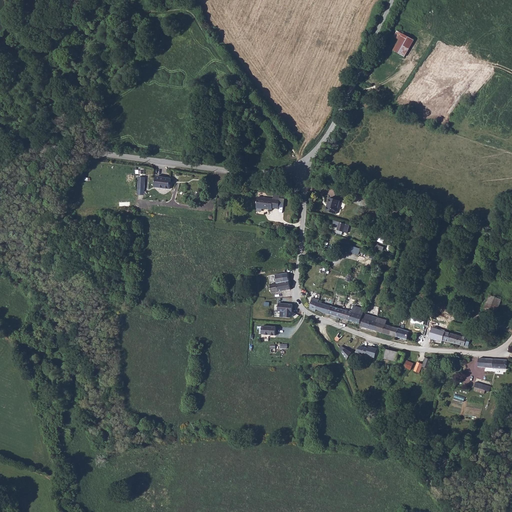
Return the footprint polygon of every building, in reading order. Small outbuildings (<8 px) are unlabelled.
[(412,40),(402,34),(393,50),(403,57),(412,40)] [(154,187),(169,188),(170,177),(154,176),(154,187)] [(136,195),(144,195),(145,177),(138,177),(136,195)] [(330,193),(321,190),(317,200),(326,204),(330,193)] [(257,197),(255,208),(263,209),(263,206),(269,207),(268,210),(272,210),(272,208),(279,209),(280,195),(274,195),(274,199),(257,197)] [(335,214),(323,210),(321,215),(327,218),(326,221),(332,223),(335,214)] [(269,283),(270,292),(288,290),(287,281),(289,280),(287,273),(274,275),(275,282),(269,283)] [(329,313),(349,319),(353,305),(343,302),(341,308),(317,300),(308,297),(308,295),(302,294),(301,299),(300,298),(299,302),(312,308),(329,312),(329,313)] [(490,300),(480,296),(474,310),(486,315),(492,301),(490,300)] [(502,300),(496,316),(504,319),(509,302),(502,300)] [(492,301),(486,315),(493,318),(499,304),(492,301)] [(292,311),(292,310),(292,304),(279,302),(278,311),(287,312),(287,311),(292,311)] [(365,313),(355,309),(353,313),(353,312),(350,322),(364,326),(367,317),(364,316),(365,313)] [(367,317),(364,326),(380,332),(383,323),(374,320),(375,316),(365,313),(364,316),(367,317)] [(388,324),(385,333),(406,340),(409,331),(388,324)] [(422,324),(419,332),(433,335),(435,327),(422,324)] [(262,325),(261,333),(273,335),(274,335),(275,326),(262,325)] [(435,327),(433,335),(458,342),(460,334),(435,327)] [(386,358),(387,350),(375,347),(373,355),(386,358)] [(346,359),(351,353),(344,349),(341,352),(345,359),(346,359)] [(394,351),(387,350),(386,358),(392,359),(394,351)] [(417,370),(422,357),(416,355),(413,363),(415,364),(413,368),(417,370)] [(404,360),(398,357),(395,364),(401,367),(404,360)] [(480,357),(476,357),(476,367),(477,367),(492,368),(504,369),(505,360),(495,359),(489,359),(480,357)] [(413,361),(408,359),(405,367),(410,369),(412,363),(413,361)] [(492,386),(475,381),(473,389),(489,394),(492,386)] [(454,398),(464,402),(466,396),(456,393),(454,398)]
